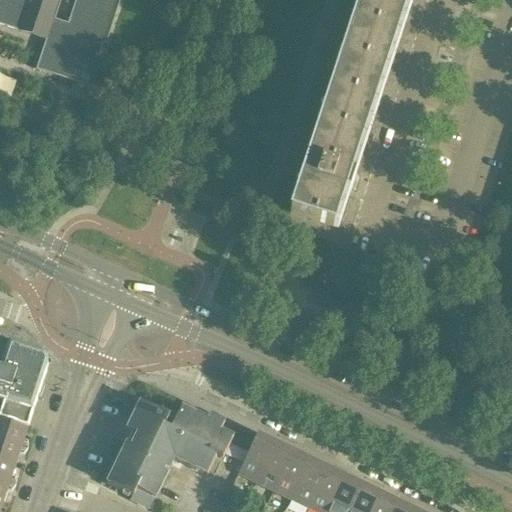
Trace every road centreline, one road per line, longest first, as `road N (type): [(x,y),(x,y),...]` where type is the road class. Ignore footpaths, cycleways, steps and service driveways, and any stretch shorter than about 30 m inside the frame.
road 1 (residential): [(94,362),(149,364),(200,379),(473,511)]
road 2 (tertiary): [(198,323),(228,345),(511,482)]
road 3 (tertiary): [(511,460),(218,322),(198,323)]
road 4 (tertiary): [(124,288),(0,237)]
road 5 (residential): [(49,488),(94,362)]
